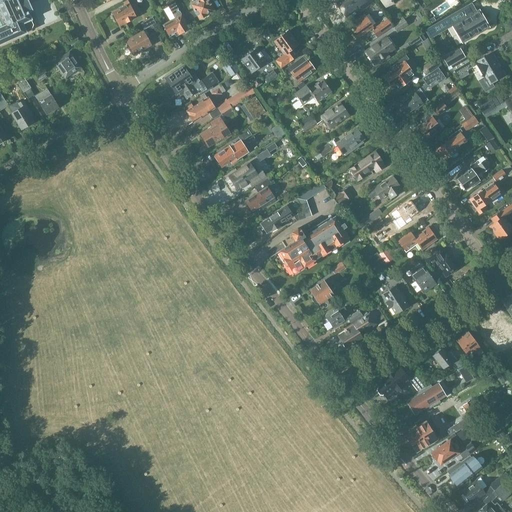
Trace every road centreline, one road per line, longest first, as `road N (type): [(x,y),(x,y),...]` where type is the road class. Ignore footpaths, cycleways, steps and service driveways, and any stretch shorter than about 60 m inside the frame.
road 1 (unclassified): [(339,381),(125,95)]
road 2 (residential): [(495,285),(299,0)]
road 3 (residential): [(339,381),(495,285)]
road 4 (unclassified): [(454,511),(339,381)]
road 5 (residential): [(120,88),(267,0)]
road 6 (residential): [(0,174),(125,95)]
